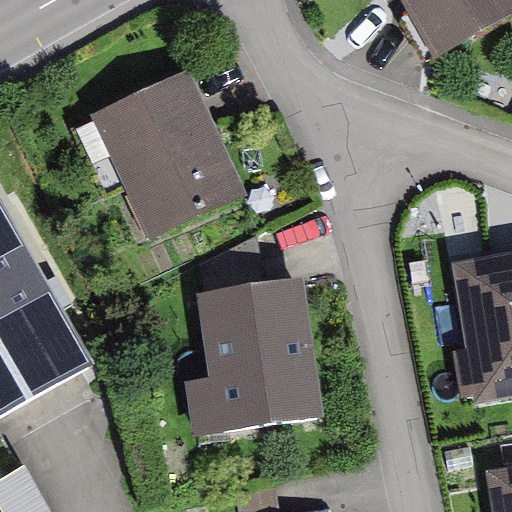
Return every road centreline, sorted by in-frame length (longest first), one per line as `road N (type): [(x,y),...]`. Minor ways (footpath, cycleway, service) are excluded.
road 1 (residential): [(422,511),(364,231),(308,101)]
road 2 (residential): [(308,101),(511,172)]
